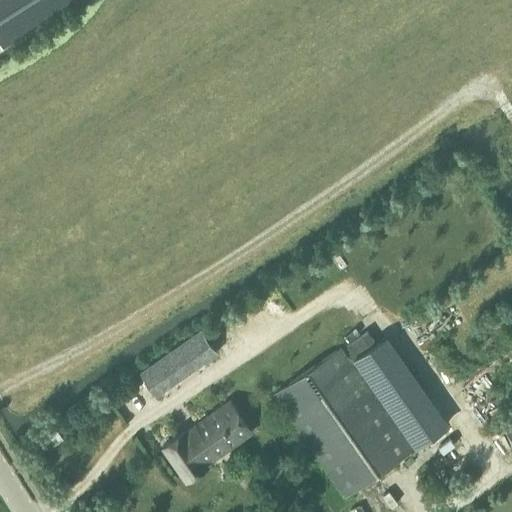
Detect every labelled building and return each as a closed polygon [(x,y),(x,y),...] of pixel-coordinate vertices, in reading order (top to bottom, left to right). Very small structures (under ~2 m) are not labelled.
[(0,0),(0,46),(70,0),(0,0)] [(219,353),(203,331),(143,372),(160,395),(219,354),(219,353)] [(444,427),(382,339),(354,359),(416,447),(444,427)] [(340,347),(274,393),(346,496),(412,449),(340,347)] [(230,397),(158,444),(185,480),(255,431),(230,397)] [(57,429),(48,435),(54,444),(64,438),(57,429)]
